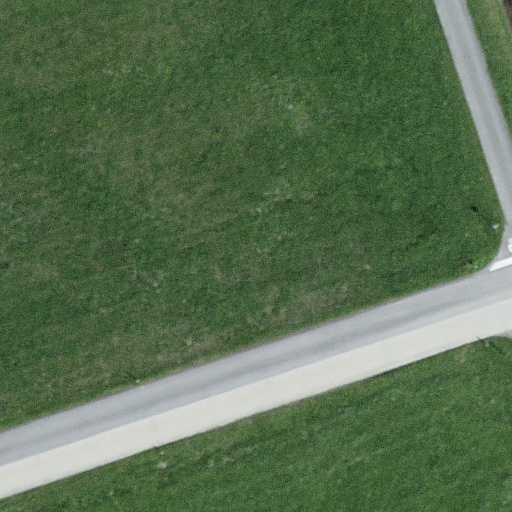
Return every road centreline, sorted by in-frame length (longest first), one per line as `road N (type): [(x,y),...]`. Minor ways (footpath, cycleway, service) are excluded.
road 1 (unclassified): [(511,296),(0,468)]
road 2 (unclassified): [(511,190),(448,0)]
